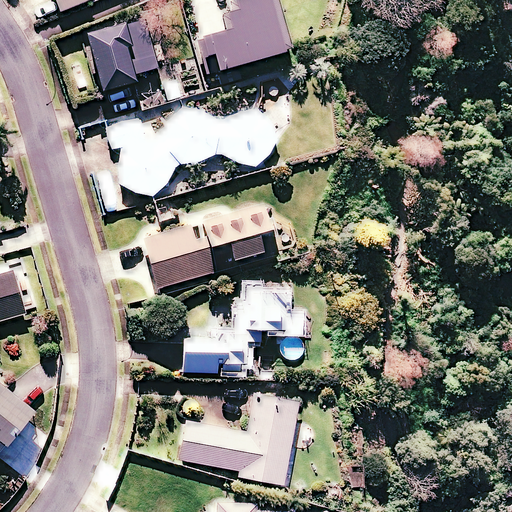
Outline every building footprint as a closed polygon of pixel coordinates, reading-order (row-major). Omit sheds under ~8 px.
[(86,0),(54,0),(59,11),(86,0)] [(284,45),(271,0),(233,0),(234,2),(222,6),(227,22),(196,31),(207,67),(284,45)] [(155,66),(142,14),(84,29),(98,85),(133,77),(132,71),(155,66)] [(151,195),(176,164),(210,153),(223,152),(231,161),(255,164),(276,136),(259,109),(238,108),(222,119),(212,118),(196,105),(179,105),(166,113),(160,131),(146,136),(140,115),(103,124),(109,148),(117,146),(117,182),(151,195)] [(102,120),(98,108),(76,114),(80,127),(102,120)] [(275,252),(261,202),(141,236),(156,292),(191,282),(235,270),(263,262),(262,256),(275,252)] [(0,318),(25,311),(13,268),(0,271),(0,318)] [(287,288),(245,286),(244,300),(233,299),(231,330),(216,329),(216,338),(181,336),(180,369),(215,371),(244,373),(246,342),(258,343),(259,326),(281,327),(281,332),(300,333),(302,309),(285,308),(287,288)] [(0,446),(33,407),(0,378),(0,446)] [(297,399),(252,391),(245,429),(184,418),(177,458),(236,468),(236,473),(283,481),(297,399)] [(278,511),(279,508),(255,507),(256,502),(216,499),(215,511),(278,511)]
